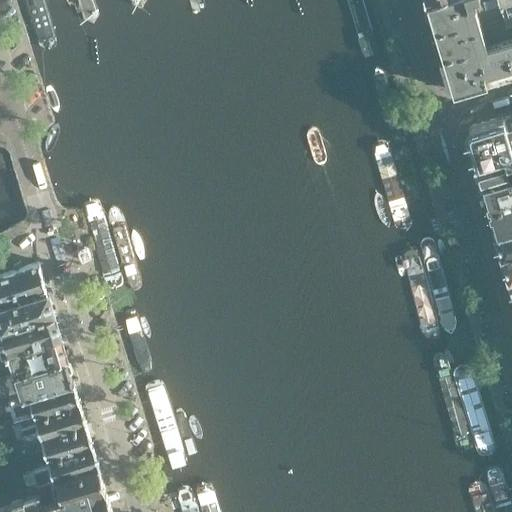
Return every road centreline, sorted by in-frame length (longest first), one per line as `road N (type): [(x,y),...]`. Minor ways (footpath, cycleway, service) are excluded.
road 1 (residential): [(52,236),(140,511)]
road 2 (residential): [(432,109),(511,370)]
